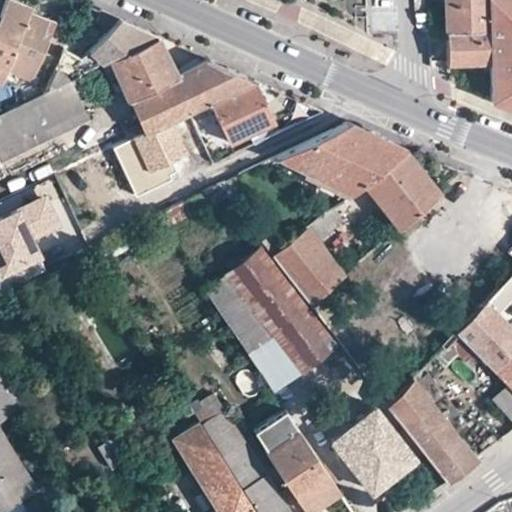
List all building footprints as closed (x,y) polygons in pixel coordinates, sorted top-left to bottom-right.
[(0,74),(1,73),(5,62),(25,71),(33,68),(47,32),(39,29),(46,13),(27,6),(29,1),(26,0),(1,0),(0,3),(0,74)] [(444,0),(447,59),(489,59),(488,0),(444,0)] [(490,96),(511,104),(511,0),(488,0),(489,59),(490,96)] [(108,55),(154,33),(99,9),(94,20),(108,26),(69,59),(74,71),(96,61),(101,58),(108,55)] [(46,13),(39,29),(47,32),(53,16),(46,13)] [(108,55),(142,128),(167,116),(185,106),(208,95),(249,75),(224,64),(203,54),(173,70),(154,33),(108,55)] [(5,62),(1,73),(13,78),(25,71),(5,62)] [(70,72),(0,106),(0,170),(3,169),(0,162),(0,156),(87,115),(70,72)] [(214,108),(228,137),(270,117),(249,75),(208,95),(214,108)] [(195,127),(199,135),(206,132),(198,115),(214,108),(208,95),(185,106),(195,127)] [(167,116),(177,136),(195,127),(185,106),(167,116)] [(130,134),(147,166),(184,149),(177,136),(167,116),(142,128),(130,134)] [(276,151),(351,186),(361,178),(399,145),(341,119),(276,151)] [(371,190),(396,222),(436,187),(411,158),(402,146),(399,145),(361,178),(371,190)] [(351,186),(276,151),(268,155),(345,191),(351,186)] [(224,193),(236,208),(251,196),(234,171),(215,180),(224,193)] [(153,209),(163,224),(224,193),(215,180),(164,205),(153,209)] [(38,194),(0,211),(0,284),(19,275),(40,266),(33,250),(29,252),(26,244),(29,242),(24,231),(36,225),(37,228),(53,220),(44,200),(41,201),(38,194)] [(304,224),(315,238),(341,216),(330,203),(304,224)] [(269,251),(307,301),(341,273),(315,238),(304,224),(269,251)] [(247,351),(270,387),(330,342),(252,244),(202,282),(247,351)] [(511,266),(484,297),(497,311),(511,295),(511,266)] [(453,329),(489,366),(511,343),(511,326),(497,311),(484,297),(453,329)] [(491,400),(511,421),(511,343),(489,366),(507,385),(491,400)] [(171,375),(183,396),(194,390),(181,369),(171,375)] [(420,447),(443,476),(474,453),(410,375),(385,401),(420,447)] [(0,511),(11,511),(22,505),(15,494),(32,484),(0,433),(0,411),(10,405),(0,388),(0,511)] [(195,413),(227,465),(251,452),(210,389),(198,396),(194,390),(183,396),(195,413)] [(385,401),(380,395),(330,436),(369,486),(420,447),(385,401)] [(327,473),(284,408),(252,429),(264,446),(262,447),(295,495),(327,473)] [(169,430),(218,511),(251,511),(191,416),(169,430)] [(97,444),(109,464),(130,451),(117,430),(97,444)] [(227,465),(256,511),(288,511),(251,452),(227,465)] [(327,473),(295,495),(304,510),(337,487),(327,473)]
